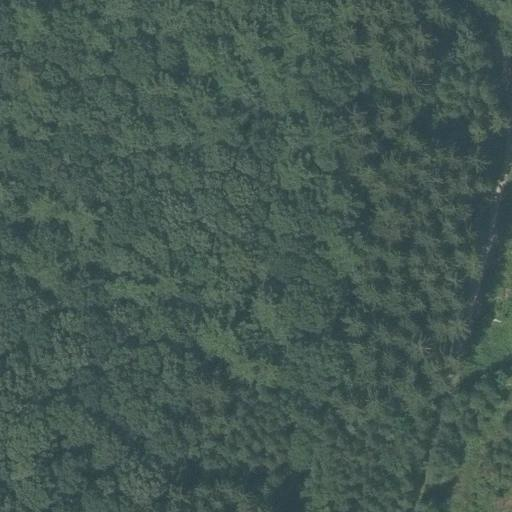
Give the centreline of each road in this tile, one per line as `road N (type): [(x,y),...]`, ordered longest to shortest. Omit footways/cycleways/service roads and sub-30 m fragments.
road 1 (track): [(296,511),(339,342),(345,199),(324,0)]
road 2 (track): [(408,511),(501,191),(511,121)]
